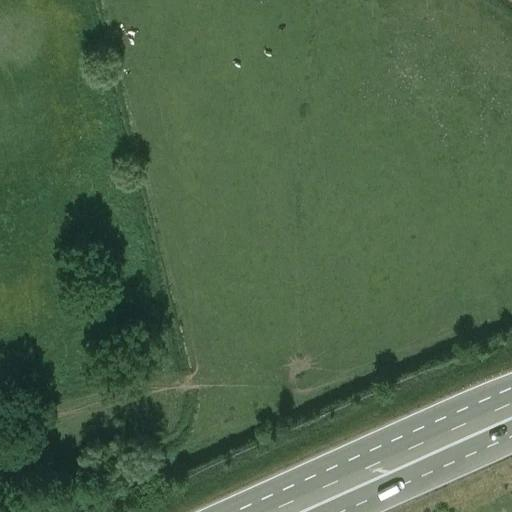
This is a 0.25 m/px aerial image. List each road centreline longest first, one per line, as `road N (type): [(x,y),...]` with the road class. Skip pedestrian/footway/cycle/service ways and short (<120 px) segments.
road 1 (trunk): [(511,394),(250,511)]
road 2 (trunk): [(320,511),(511,423)]
